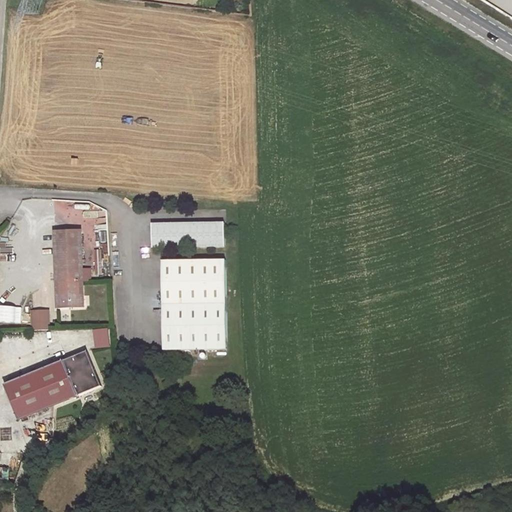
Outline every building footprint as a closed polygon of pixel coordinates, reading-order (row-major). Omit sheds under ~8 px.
[(225,223),(152,224),(153,248),(225,247),(225,223)] [(82,231),(55,232),(57,283),(83,281),(83,270),(82,231)] [(226,261),(163,261),(164,350),(227,349),(226,261)] [(91,280),(91,269),(83,270),(83,281),(91,280)] [(83,281),(57,283),(58,308),(84,307),(83,281)] [(48,311),(32,312),(33,331),(49,330),(48,311)] [(88,352),(5,385),(19,420),(101,386),(88,352)]
